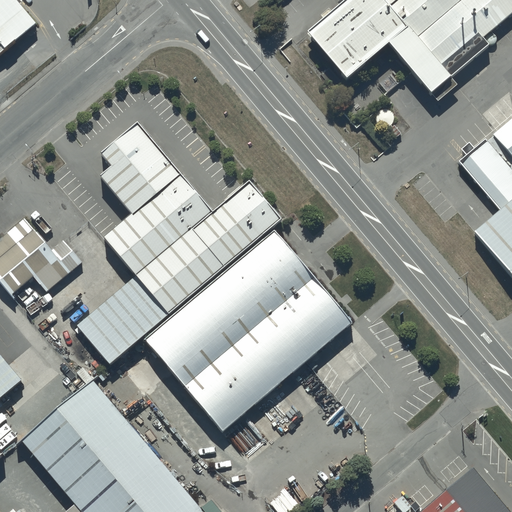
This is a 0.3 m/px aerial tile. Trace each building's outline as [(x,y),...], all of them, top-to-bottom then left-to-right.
[(0,0),(0,39),(28,16),(14,0),(0,0)] [(511,24),(511,0),(341,0),(304,32),(348,83),(392,46),(433,93),(511,24)] [(511,157),(511,114),(490,133),(511,157)] [(135,218),(181,180),(139,129),(105,157),(114,168),(102,178),(135,218)] [(214,220),(181,180),(135,218),(105,243),(138,283),(214,220)] [(214,220),(138,283),(82,330),(111,366),(145,337),(273,230),(282,225),(253,189),(214,220)] [(511,279),(511,196),(470,231),(511,279)] [(64,263),(20,211),(0,227),(0,278),(6,285),(29,266),(41,282),(64,263)] [(354,327),(273,230),(145,337),(225,434),(354,327)] [(0,396),(24,376),(0,347),(0,396)] [(204,511),(86,369),(13,429),(81,511),(204,511)] [(511,511),(511,510),(462,450),(387,511),(511,511)] [(0,511),(15,511),(0,494),(0,493),(0,511)]
